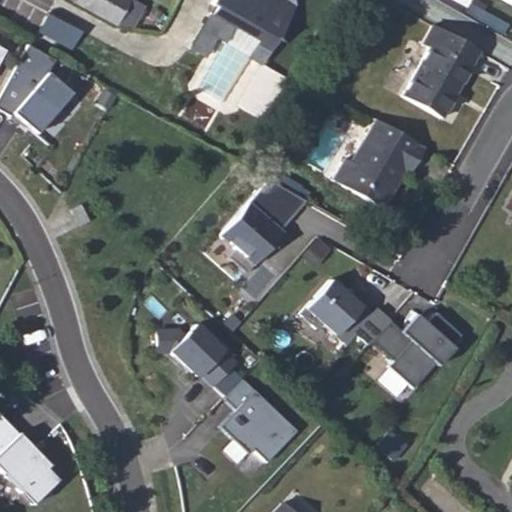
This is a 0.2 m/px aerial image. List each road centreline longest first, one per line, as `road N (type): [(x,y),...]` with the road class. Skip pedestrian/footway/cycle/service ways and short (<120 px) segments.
road 1 (residential): [(131,511),(115,437),(59,329),(43,262),(0,193)]
road 2 (residential): [(511,110),(420,262)]
